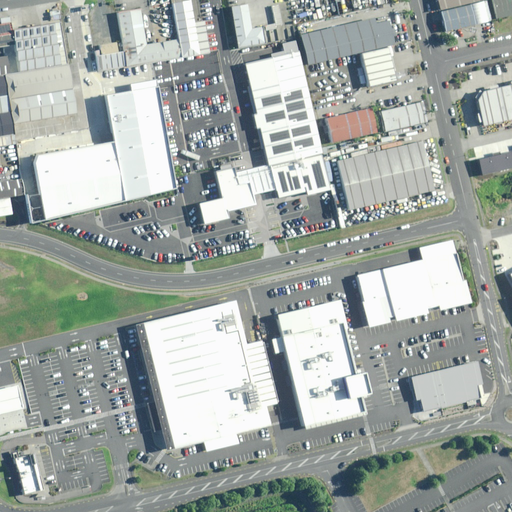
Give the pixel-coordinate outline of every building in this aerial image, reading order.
[(186,0),(174,0),(168,1),(173,37),(177,56),(207,51),(202,19),(190,21),(186,0)] [(467,0),(462,0),(437,5),(442,26),(471,20),(467,0)] [(511,0),(489,0),(492,12),(511,7),(511,0)] [(243,3),(226,5),(233,46),(234,46),(259,42),(257,25),(247,27),(243,3)] [(151,61),(177,56),(173,37),(142,42),(136,7),(113,11),(119,49),(90,53),(93,70),(151,61)] [(373,16),(299,34),(300,37),(307,64),(393,43),(387,18),(375,22),(373,16)] [(54,20),(8,28),(15,70),(61,63),(54,20)] [(281,27),(270,29),(273,41),(283,39),(281,27)] [(299,43),(242,56),(267,162),(270,162),(277,194),(305,187),(306,193),(332,187),(299,43)] [(386,47),(360,54),(368,87),(394,80),(386,47)] [(323,61),(305,65),(313,95),(331,91),(323,61)] [(65,63),(0,72),(0,73),(4,97),(69,87),(65,63)] [(354,64),(345,66),(350,87),(358,85),(354,64)] [(475,94),(481,121),(511,113),(511,77),(480,86),(475,94)] [(40,209),(42,219),(53,216),(176,188),(155,82),(102,90),(109,141),(32,155),(40,209)] [(69,87),(4,97),(6,110),(8,124),(73,114),(69,87)] [(417,99),(374,110),(379,131),(423,120),(417,99)] [(367,106),(324,117),(330,141),(373,130),(367,106)] [(6,110),(0,110),(0,134),(10,133),(8,124),(6,110)] [(417,138),(333,159),(346,209),(430,188),(417,138)] [(511,153),(480,160),(483,174),(511,167),(511,153)] [(219,189),(192,196),(199,226),(229,218),(227,209),(253,203),(244,165),(235,167),(232,158),(213,162),(217,179),(219,189)] [(16,178),(0,180),(0,197),(9,196),(19,195),(16,178)] [(9,196),(0,197),(0,212),(12,211),(11,205),(10,199),(9,196)] [(174,230),(167,201),(106,215),(112,245),(174,230)] [(354,269),(367,324),(468,299),(454,245),(354,269)] [(333,270),(322,272),(324,278),(334,276),(333,270)] [(335,299),(275,313),(301,422),(362,407),(358,392),(366,390),(361,369),(353,371),(335,299)] [(173,449),(269,425),(264,407),(276,404),(260,341),(245,344),(233,300),(142,323),(172,449),(173,449)] [(164,451),(173,449),(142,323),(133,325),(151,399),(144,400),(152,432),(159,430),(164,451)] [(479,356),(407,373),(417,415),(440,409),(468,403),(489,397),(488,390),(479,356)] [(40,485),(30,448),(13,453),(23,489),(40,485)]
